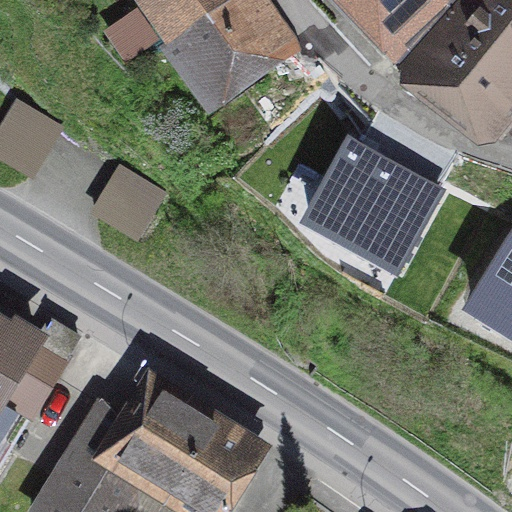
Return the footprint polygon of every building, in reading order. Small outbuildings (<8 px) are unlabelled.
[(148,0),(176,40),(230,0),(148,0)] [(265,0),(230,0),(176,40),(212,91),(290,33),(265,0)] [(347,0),(405,60),(458,0),(347,0)] [(511,0),(458,0),(405,60),(482,122),(511,83),(511,0)] [(60,129),(21,107),(0,144),(0,154),(35,173),(60,129)] [(438,191),(350,144),(309,222),(396,268),(438,191)] [(168,192),(128,169),(103,214),(144,236),(168,192)] [(511,243),(471,310),(511,334),(511,243)] [(50,321),(35,344),(12,329),(9,334),(0,327),(0,464),(78,338),(50,321)] [(104,411),(40,511),(122,511),(145,476),(201,511),(213,511),(251,453),(153,393),(131,428),(104,411)]
